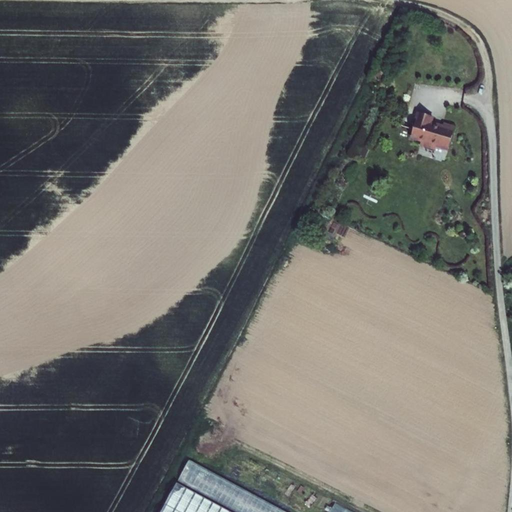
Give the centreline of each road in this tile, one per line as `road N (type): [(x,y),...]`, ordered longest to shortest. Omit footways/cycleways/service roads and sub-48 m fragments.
road 1 (residential): [(511,385),(497,268),(488,71)]
road 2 (track): [(488,71),(478,40),(456,19),(396,0)]
